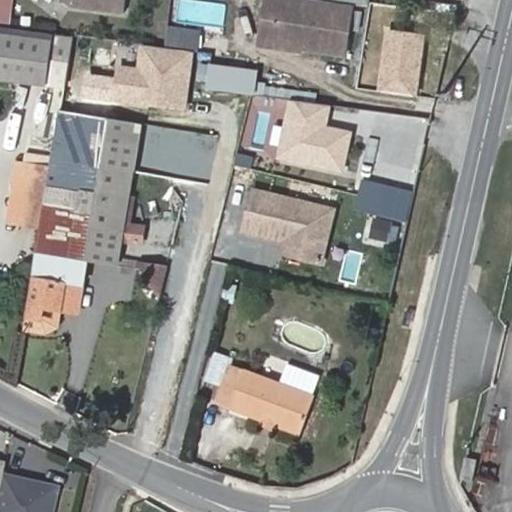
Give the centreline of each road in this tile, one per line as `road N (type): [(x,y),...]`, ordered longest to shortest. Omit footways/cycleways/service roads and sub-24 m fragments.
road 1 (secondary): [(402,497),(511,16)]
road 2 (residential): [(124,462),(0,396)]
road 3 (residential): [(235,511),(124,462)]
